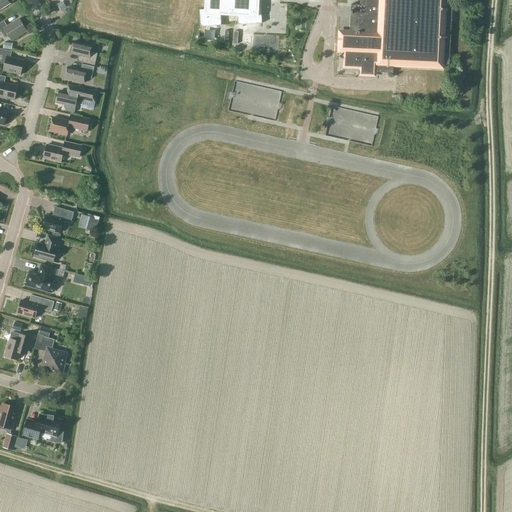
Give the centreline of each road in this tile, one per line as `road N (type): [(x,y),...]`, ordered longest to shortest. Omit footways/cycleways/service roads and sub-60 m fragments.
road 1 (track): [(493,0),(480,511)]
road 2 (unknown): [(214,224),(185,215),(168,197),(162,173),(184,131),(215,126),(304,153)]
road 3 (track): [(189,511),(0,453)]
road 4 (residential): [(8,157),(25,140),(50,42),(32,0)]
road 5 (unclassified): [(385,86),(319,75),(326,0)]
road 6 (residential): [(8,157),(24,186),(0,283)]
